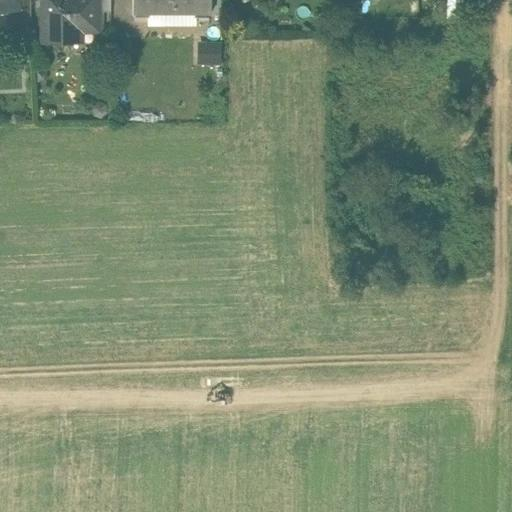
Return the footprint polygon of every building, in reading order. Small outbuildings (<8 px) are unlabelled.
[(0,0),(0,9),(10,9),(17,9),(16,0),(0,0)] [(30,0),(16,0),(17,9),(10,9),(10,23),(31,22),(30,0)] [(42,0),(42,41),(68,41),(68,30),(98,30),(98,10),(98,0),(42,0)] [(110,10),(110,0),(98,0),(98,10),(110,10)] [(133,0),(133,11),(134,11),(135,10),(209,10),(209,11),(211,11),(210,0),(133,0)] [(218,61),(218,40),(196,41),(196,62),(218,61)]
